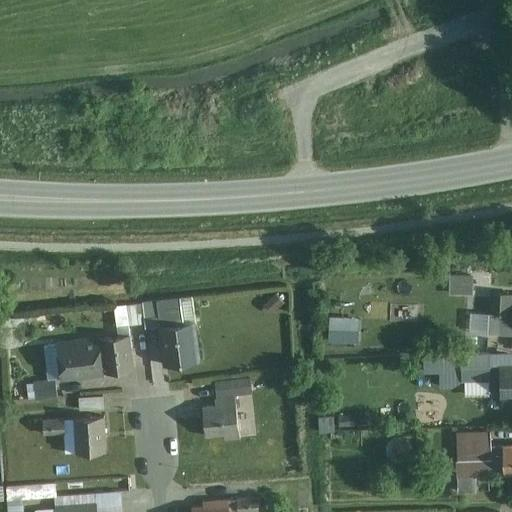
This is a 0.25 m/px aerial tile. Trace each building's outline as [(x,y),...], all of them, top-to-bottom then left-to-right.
[(472,299),(472,278),(449,277),(449,298),(472,299)] [(511,295),(495,294),(494,316),(488,316),(486,335),(511,337),(511,295)] [(283,306),(274,296),(260,309),(270,319),(283,306)] [(360,340),(361,316),(331,315),(330,340),(360,340)] [(0,344),(27,342),(25,316),(0,317),(0,344)] [(165,367),(200,362),(195,326),(160,331),(165,367)] [(130,334),(102,337),(107,372),(135,368),(130,334)] [(102,337),(57,343),(62,378),(107,372),(102,337)] [(488,383),(487,356),(460,356),(461,384),(488,383)] [(511,400),(511,367),(498,368),(499,401),(511,400)] [(249,398),(247,382),(218,385),(220,408),(202,410),(205,440),(240,437),(237,399),(249,398)] [(54,396),(53,384),(33,386),(34,398),(54,396)] [(104,411),(103,397),(79,399),(80,412),(104,411)] [(66,436),(65,420),(43,421),(44,437),(66,436)] [(105,453),(103,420),(76,421),(78,454),(105,453)] [(489,480),(488,433),(457,434),(458,481),(489,480)] [(511,477),(511,448),(502,449),(502,477),(511,477)] [(95,511),(94,493),(53,496),(54,511),(95,511)] [(235,497),(235,511),(260,511),(260,496),(235,497)] [(201,506),(191,507),(190,511),(230,511),(230,500),(201,501),(201,506)]
